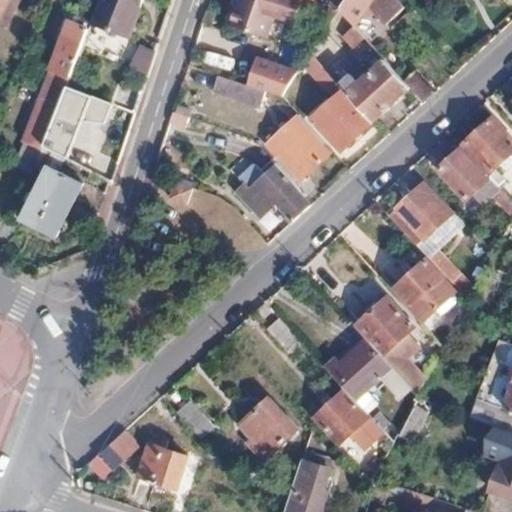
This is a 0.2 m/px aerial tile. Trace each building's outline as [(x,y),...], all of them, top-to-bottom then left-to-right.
[(11,0),(0,23),(9,28),(21,0),(11,0)] [(0,0),(0,23),(11,0),(0,0)] [(100,0),(92,25),(129,39),(143,0),(100,0)] [(298,24),(305,0),(239,0),(231,26),(269,39),(276,18),(298,24)] [(387,26),(405,9),(396,0),(345,0),(340,10),(355,26),(357,28),(369,7),(373,1),(380,7),(375,13),(387,26)] [(369,7),(375,13),(380,7),(373,1),(369,7)] [(33,175),(90,28),(78,23),(81,16),(66,11),(57,38),(62,41),(16,166),(31,173),(33,175)] [(366,39),(357,28),(355,26),(343,38),(354,50),(366,39)] [(135,68),(150,73),(157,50),(142,45),(135,68)] [(40,52),(30,47),(18,71),(27,76),(40,52)] [(341,152),(373,123),(339,86),(311,53),(303,67),(332,101),(312,119),(341,152)] [(259,59),(250,85),(267,91),(283,96),(298,73),(259,59)] [(373,123),(411,89),(385,60),(361,82),(354,74),(339,86),(373,123)] [(250,85),(219,75),(214,90),(262,106),(267,91),(250,85)] [(420,82),(411,89),(420,100),(429,92),(420,82)] [(174,113),(171,123),(186,127),(189,118),(174,113)] [(333,153),(300,115),(269,143),(302,181),(333,153)] [(511,137),(494,118),(466,143),(493,172),(511,154),(511,137)] [(354,145),(339,159),(350,171),(365,157),(354,145)] [(511,197),(491,174),(487,177),(461,148),(440,168),(469,199),(474,194),(477,199),(484,193),(490,200),(494,197),(511,216),(511,197)] [(273,198),(279,205),(294,222),(311,206),(297,189),(298,188),(277,164),(265,174),(250,188),(265,205),(273,198)] [(50,166),(43,180),(22,220),(58,238),(85,184),(50,166)] [(246,184),(250,188),(265,174),(256,166),(242,179),(246,184)] [(10,214),(22,220),(43,180),(33,175),(31,173),(10,214)] [(187,207),(194,189),(178,183),(172,201),(187,207)] [(241,197),(250,188),(246,184),(237,193),(241,197)] [(426,184),(390,215),(418,245),(452,214),(426,184)] [(250,188),(241,197),(255,213),(265,205),(250,188)] [(261,220),(279,205),(273,198),(265,205),(255,213),(261,220)] [(439,251),(430,258),(451,281),(460,274),(439,251)] [(456,291),(428,260),(397,288),(425,319),(456,291)] [(386,354),(405,338),(416,328),(389,298),(359,324),(386,354)] [(301,339),(281,318),(268,330),(287,352),(301,339)] [(326,367),(358,402),(394,368),(384,357),(367,338),(341,362),(337,358),(326,367)] [(414,349),(405,338),(386,354),(384,357),(394,368),(402,360),(409,354),(414,349)] [(443,347),(437,340),(422,368),(429,376),(443,347)] [(422,368),(409,354),(402,360),(410,368),(424,384),(429,376),(422,368)] [(424,384),(410,368),(401,375),(418,395),(424,384)] [(385,431),(370,416),(369,417),(344,391),(315,416),(340,443),(364,421),(378,437),(385,431)] [(495,405),(487,423),(511,432),(511,393),(506,409),(495,405)] [(270,398),(240,424),(253,438),(249,442),(259,453),(264,449),(270,456),(299,430),(270,398)] [(433,403),(421,399),(401,436),(413,442),(433,403)] [(191,402),(178,414),(201,440),(214,428),(191,402)] [(139,444),(126,430),(98,455),(111,469),(139,444)] [(189,457),(151,444),(140,477),(177,489),(189,457)] [(511,511),(511,448),(507,446),(482,511),(511,511)] [(335,458),(306,449),(303,460),(331,469),(335,458)] [(376,457),(363,482),(364,483),(369,489),(384,461),(376,457)] [(331,469),(303,460),(285,511),(316,511),(324,489),(331,469)] [(467,473),(456,505),(468,509),(480,479),(467,473)] [(323,511),(331,491),(324,489),(316,511),(323,511)]
